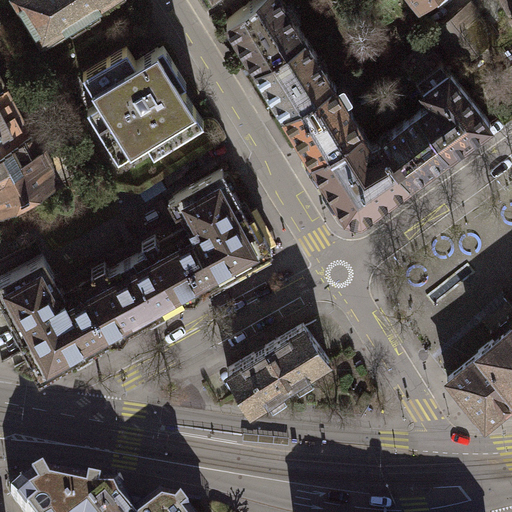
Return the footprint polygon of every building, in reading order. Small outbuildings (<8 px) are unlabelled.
[(99,0),(16,0),(40,37),(64,22),(66,25),(101,3),(100,0),(99,0)] [(305,34),(284,0),(251,0),(226,19),(255,64),(305,34)] [(511,0),(503,0),(511,14),(511,0)] [(466,7),(439,28),(463,59),(490,38),(466,7)] [(284,111),(334,80),(305,34),(255,64),(284,111)] [(448,68),(424,39),(405,62),(421,88),(448,68)] [(133,58),(124,44),(79,72),(96,97),(84,105),(115,155),(144,137),(151,149),(201,118),(178,81),(184,77),(160,41),(133,58)] [(417,109),(448,151),(490,122),(448,68),(421,88),(430,99),(417,109)] [(284,111),(312,156),(362,125),(334,80),(284,111)] [(2,83),(0,83),(0,143),(27,129),(2,83)] [(417,109),(379,137),(410,178),(448,151),(417,109)] [(362,125),(312,156),(346,212),(346,216),(360,219),(360,215),(410,178),(379,137),(372,141),(362,125)] [(27,129),(0,143),(0,202),(56,173),(33,130),(28,132),(27,129)] [(190,224),(173,233),(202,286),(273,248),(264,231),(260,234),(223,167),(168,197),(177,213),(183,210),(190,224)] [(173,233),(80,283),(109,337),(121,336),(129,326),(183,297),(195,297),(202,286),(173,233)] [(109,337),(80,283),(65,291),(45,253),(0,276),(0,288),(36,356),(31,359),(39,374),(109,337)] [(511,317),(502,326),(473,348),(475,351),(445,374),(464,399),(483,423),(511,400),(511,317)] [(326,358),(304,322),(229,368),(251,405),(279,388),(284,396),(316,377),(310,368),(326,358)] [(51,478),(36,471),(28,483),(11,494),(25,511),(184,511),(178,503),(157,500),(147,509),(142,511),(129,511),(118,487),(99,488),(76,483),(51,478)]
